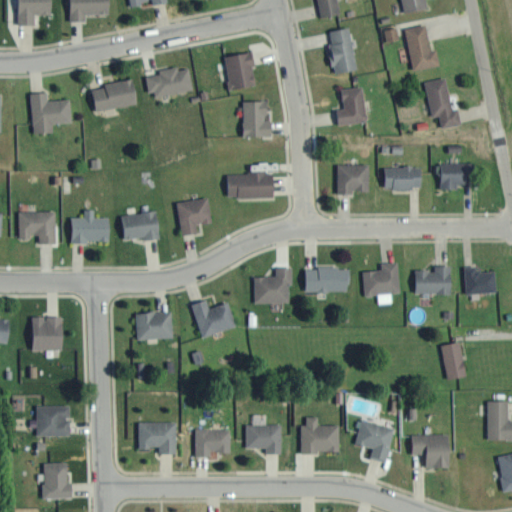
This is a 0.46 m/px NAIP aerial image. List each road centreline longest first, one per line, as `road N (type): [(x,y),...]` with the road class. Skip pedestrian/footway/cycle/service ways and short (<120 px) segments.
road 1 (residential): [(105,487),(346,488),(418,511)]
road 2 (residential): [(230,252),(304,228),(511,229)]
road 3 (residential): [(230,252),(153,281),(0,282)]
road 4 (residential): [(304,228),(299,121),(277,0)]
road 5 (residential): [(97,282),(105,511)]
road 6 (residential): [(511,201),(470,0)]
road 7 (residential): [(198,31),(49,61),(0,61)]
